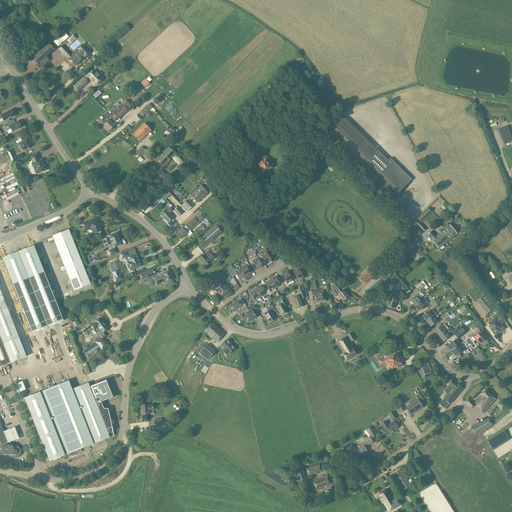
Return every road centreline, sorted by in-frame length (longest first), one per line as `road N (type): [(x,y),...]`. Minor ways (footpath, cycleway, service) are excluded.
road 1 (tertiary): [(41,478),(69,481),(110,455),(142,331),(157,307),(188,285)]
road 2 (unclassified): [(343,486),(438,422),(468,377)]
road 3 (tertiary): [(214,311),(237,329),(265,335),(369,309)]
road 4 (tertiary): [(9,68),(91,188)]
road 5 (tertiary): [(369,309),(396,318),(444,366),(468,377)]
